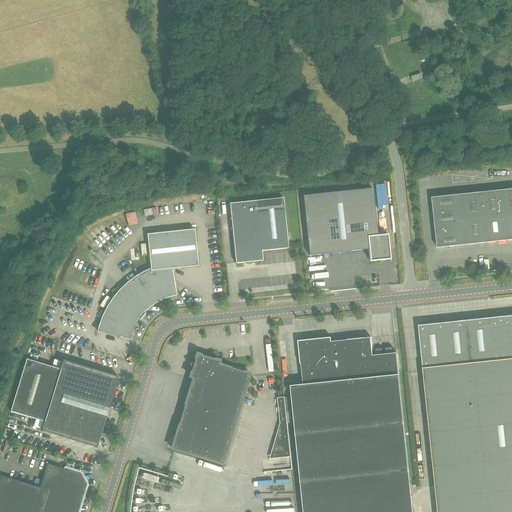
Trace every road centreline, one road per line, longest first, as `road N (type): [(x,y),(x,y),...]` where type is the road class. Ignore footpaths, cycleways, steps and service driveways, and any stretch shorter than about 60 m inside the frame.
road 1 (unclassified): [(411,297),(170,323),(157,338),(104,511)]
road 2 (unclassified): [(411,297),(399,174),(386,132)]
road 3 (residential): [(386,132),(352,0)]
